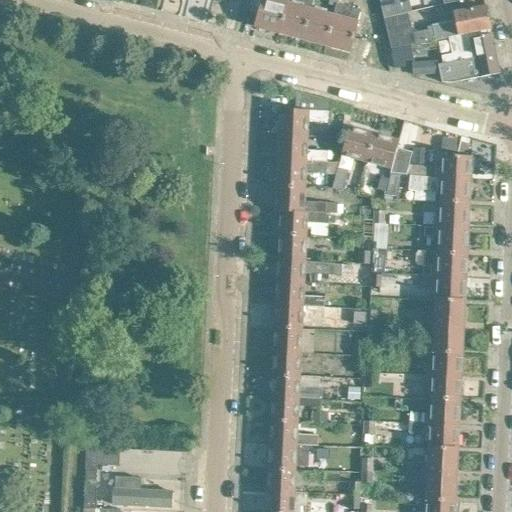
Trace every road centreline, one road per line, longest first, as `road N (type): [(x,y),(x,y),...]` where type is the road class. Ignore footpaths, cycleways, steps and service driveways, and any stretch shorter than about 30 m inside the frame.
road 1 (residential): [(212,511),(235,56)]
road 2 (residential): [(511,222),(499,511)]
road 3 (residential): [(235,56),(511,124)]
road 4 (residential): [(235,56),(51,0)]
